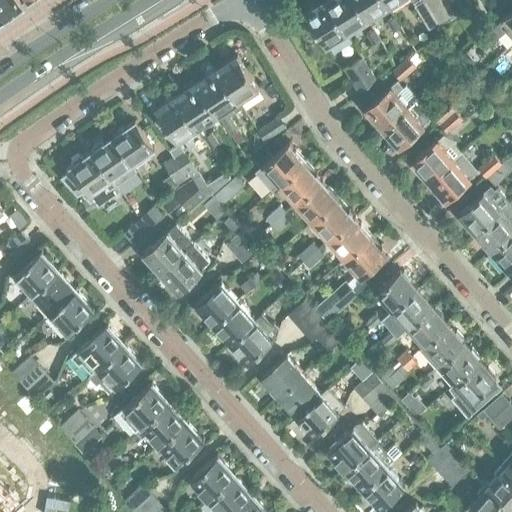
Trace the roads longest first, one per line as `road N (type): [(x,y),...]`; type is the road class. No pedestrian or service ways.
road 1 (residential): [(327,511),(60,218),(21,171),(18,155)]
road 2 (residential): [(511,336),(335,136),(245,0)]
road 3 (residential): [(18,155),(29,138),(245,0)]
road 4 (secondary): [(0,102),(156,0)]
road 5 (secondary): [(113,0),(0,74)]
